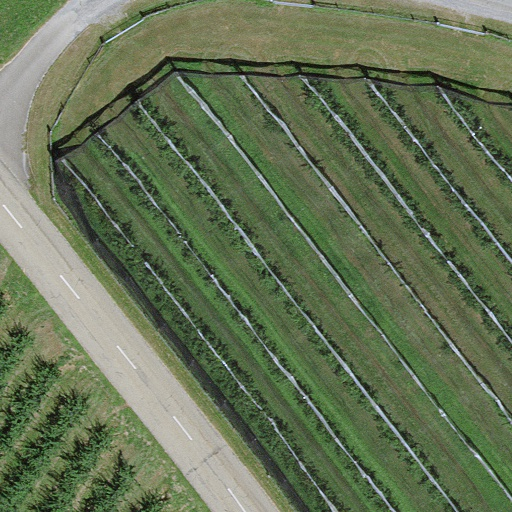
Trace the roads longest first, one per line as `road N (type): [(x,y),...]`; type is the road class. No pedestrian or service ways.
road 1 (unclassified): [(244,511),(0,202)]
road 2 (track): [(88,0),(0,94)]
